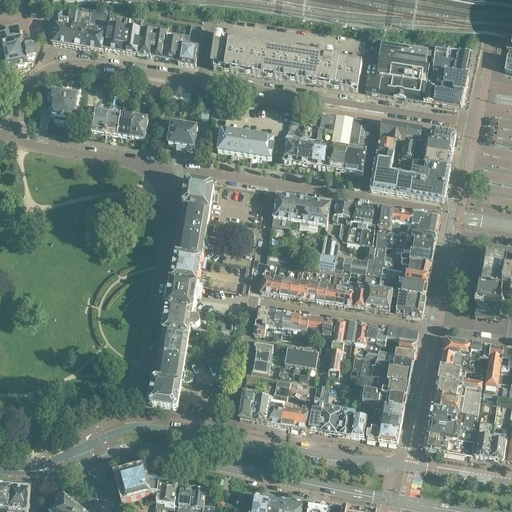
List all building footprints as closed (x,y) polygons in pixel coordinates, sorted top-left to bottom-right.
[(511,0),(444,0),(511,11),(511,0)] [(75,29),(72,49),(87,51),(90,31),(93,10),(80,9),(77,29),(73,29),(75,29)] [(90,31),(87,51),(103,54),(104,48),(106,34),(110,11),(93,10),(90,31)] [(105,49),(105,52),(122,55),(126,30),(129,13),(112,11),(106,49),(105,49)] [(126,30),(122,55),(138,57),(143,25),(145,13),(129,12),(129,13),(126,30)] [(138,57),(152,59),(154,47),(156,34),(157,27),(143,25),(138,57)] [(55,30),(53,46),(72,49),(75,29),(73,29),(56,26),(55,30)] [(169,29),(157,27),(156,34),(154,47),(152,59),(157,60),(163,61),(165,51),(167,40),(168,34),(169,29)] [(190,38),(184,37),(182,47),(181,55),(179,64),(179,66),(188,67),(196,68),(198,59),(199,50),(201,39),(202,29),(192,27),(190,38)] [(5,37),(0,37),(0,73),(0,74),(26,69),(25,64),(34,62),(32,50),(31,51),(30,47),(22,48),(20,40),(18,30),(4,33),(5,37)] [(184,37),(168,34),(167,40),(165,51),(163,61),(168,62),(173,63),(179,64),(181,55),(182,47),(184,37)] [(224,36),(216,35),(212,65),(215,66),(214,71),(357,94),(362,65),(332,60),(334,53),(326,52),(325,59),(223,43),(224,36)] [(383,45),(380,60),(427,67),(428,52),(399,47),(383,45)] [(436,50),(435,59),(433,73),(446,75),(467,78),(468,77),(472,55),(436,50)] [(423,98),(425,88),(427,89),(431,68),(427,67),(380,60),(377,80),(382,81),(379,97),(424,104),(425,98),(423,98)] [(436,93),(434,106),(459,110),(463,108),(465,97),(466,97),(470,77),(468,77),(467,78),(446,75),(444,87),(454,89),(454,93),(455,94),(455,96),(436,93)] [(369,76),(366,95),(379,97),(382,81),(377,80),(377,81),(377,80),(377,78),(369,76)] [(115,83),(115,86),(114,85),(114,91),(125,92),(126,87),(127,85),(115,83)] [(425,98),(424,104),(434,106),(436,93),(437,91),(427,89),(425,88),(423,98),(425,98)] [(165,91),(156,90),(154,102),(163,104),(165,94),(165,91)] [(511,95),(498,93),(484,175),(511,179),(511,95)] [(52,116),(54,120),(55,120),(54,123),(71,125),(71,123),(72,123),(76,120),(79,99),(53,95),(50,97),(49,102),(51,105),(52,105),(52,106),(51,107),(49,106),(49,109),(50,111),(51,109),(53,109),(52,116)] [(204,97),(203,100),(202,110),(213,112),(214,101),(215,99),(204,97)] [(307,114),(293,111),(290,125),(305,127),(307,114)] [(93,124),(91,134),(105,137),(109,115),(95,113),(94,120),(90,120),(90,124),(93,124)] [(109,115),(105,137),(118,139),(121,117),(109,115)] [(319,116),(317,129),(319,130),(317,142),(317,148),(313,169),(327,171),(331,148),(332,145),(321,143),(325,116),(319,115),(319,116)] [(121,117),(118,139),(128,140),(130,129),(134,130),(135,120),(134,120),(134,119),(121,117)] [(354,120),(336,118),(332,145),(331,148),(349,150),(350,144),(354,120)] [(130,129),(128,140),(145,143),(149,122),(134,119),(134,120),(135,120),(134,130),(130,129)] [(354,120),(350,144),(368,148),(372,123),(354,120)] [(166,125),(164,136),(170,136),(169,147),(195,151),(196,144),(200,144),(200,138),(197,137),(198,130),(185,128),(186,124),(173,122),(173,126),(166,125)] [(383,125),(381,141),(382,141),(382,142),(405,146),(406,146),(406,142),(407,142),(409,130),(383,125)] [(409,130),(407,142),(416,143),(417,141),(422,141),(423,134),(423,132),(409,130)] [(221,137),(218,154),(245,159),(249,137),(221,133),(220,136),(221,137)] [(286,148),(284,164),(298,167),(302,146),(303,140),(294,139),(295,135),(289,133),(287,144),(286,144),(286,148)] [(422,144),(428,145),(430,146),(455,149),(456,139),(455,137),(451,136),(440,135),(429,133),(428,139),(422,139),(422,144)] [(262,139),(249,137),(245,159),(258,161),(262,139)] [(262,139),(258,161),(272,163),(275,147),(276,141),(262,139)] [(303,140),(302,146),(298,167),(308,169),(308,168),(313,169),(317,148),(317,142),(303,140)] [(381,141),(379,152),(404,157),(405,146),(382,142),(382,141),(381,141)] [(405,146),(404,157),(402,164),(413,166),(416,148),(417,144),(417,143),(416,143),(407,142),(406,142),(406,146),(405,146)] [(349,150),(346,174),(363,177),(368,148),(350,144),(349,150)] [(428,145),(426,156),(452,160),(455,149),(430,146),(428,145)] [(331,148),(327,171),(346,174),(349,150),(331,148)] [(404,157),(379,152),(371,193),(444,204),(450,172),(424,168),(413,166),(402,164),(404,157)] [(426,156),(424,167),(424,168),(450,172),(451,171),(450,171),(452,160),(426,156)] [(185,210),(191,211),(191,210),(204,212),(204,214),(211,215),(211,214),(216,215),(218,203),(213,202),(215,193),(214,193),(215,190),(214,190),(214,188),(213,187),(212,187),(212,186),(211,186),(210,186),(192,183),(190,183),(188,183),(187,184),(187,186),(186,186),(183,206),(183,207),(183,208),(184,209),(185,210)] [(296,200),(278,197),(273,229),(282,230),(283,222),(292,224),(296,200)] [(296,200),(292,224),(291,232),(293,232),(294,224),(300,225),(299,231),(309,232),(309,231),(310,226),(314,203),(296,200)] [(314,203),(310,226),(309,231),(317,232),(317,233),(326,235),(332,205),(314,203)] [(337,206),(334,224),(333,224),(342,226),(342,225),(345,205),(337,204),(337,206)] [(345,205),(342,225),(351,227),(355,207),(345,205)] [(349,234),(347,245),(360,247),(367,209),(363,208),(355,207),(351,227),(350,234),(349,234)] [(360,247),(367,248),(373,249),(375,230),(378,211),(367,209),(360,247)] [(183,221),(181,234),(207,239),(207,237),(216,238),(218,227),(209,226),(211,215),(204,214),(204,212),(191,210),(191,211),(185,210),(183,221)] [(377,246),(376,249),(374,263),(374,266),(369,265),(367,282),(381,284),(389,235),(390,235),(391,231),(392,225),(393,213),(384,211),(381,228),(378,228),(377,246)] [(394,213),(392,225),(399,226),(406,227),(412,228),(414,217),(413,217),(414,216),(394,213)] [(414,217),(412,228),(411,234),(418,236),(437,239),(441,220),(414,216),(413,217),(414,217)] [(342,225),(342,226),(339,238),(343,244),(347,245),(349,234),(350,234),(351,227),(342,225)] [(400,232),(398,238),(423,243),(423,244),(436,246),(437,239),(418,236),(411,234),(400,232)] [(181,234),(177,256),(184,257),(183,258),(196,260),(197,259),(203,260),(205,250),(207,250),(210,247),(211,243),(209,239),(207,239),(181,234)] [(326,236),(319,272),(335,274),(337,260),(339,246),(334,237),(326,236)] [(423,244),(423,243),(398,238),(397,251),(414,253),(434,256),(436,246),(423,244)] [(389,240),(387,250),(395,251),(397,241),(389,240)] [(367,248),(366,259),(366,261),(374,263),(376,249),(373,249),(367,248)] [(385,260),(410,264),(414,265),(432,267),(434,256),(414,253),(397,251),(396,251),(387,250),(385,260)] [(269,255),(267,265),(276,266),(284,267),(285,263),(280,262),(280,257),(269,255)] [(172,282),(171,283),(199,287),(201,272),(206,272),(208,262),(203,261),(203,260),(197,259),(196,260),(183,258),(184,257),(177,256),(176,257),(175,266),(172,282)] [(335,274),(335,276),(342,277),(343,275),(345,261),(345,262),(337,260),(335,274)] [(410,274),(412,274),(430,277),(432,267),(414,265),(410,264),(385,260),(383,270),(396,272),(402,273),(410,274)] [(345,261),(343,275),(342,277),(343,277),(350,279),(350,276),(351,276),(353,263),(345,261)] [(478,305),(477,311),(476,320),(499,324),(501,309),(503,296),(504,295),(511,296),(511,297),(511,296),(511,298),(511,301),(511,300),(511,274),(507,274),(508,271),(509,266),(485,262),(484,266),(480,291),(478,305)] [(361,264),(353,263),(351,276),(354,277),(353,279),(359,280),(361,264)] [(368,265),(361,264),(359,280),(365,281),(366,278),(368,265)] [(264,278),(261,295),(271,297),(274,280),(276,268),(266,267),(265,273),(271,274),(269,279),(264,278)] [(274,280),(271,297),(280,298),(283,282),(284,276),(285,271),(283,270),(282,271),(281,275),(280,275),(279,281),(274,280)] [(383,270),(382,280),(428,288),(430,277),(412,274),(410,274),(402,273),(401,278),(395,277),(396,272),(383,270)] [(292,283),(289,300),(299,301),(301,285),(303,275),(298,274),(297,284),(292,283)] [(283,282),(280,298),(289,300),(292,283),(293,275),(289,275),(288,282),(283,282)] [(301,285),(299,301),(308,303),(311,286),(313,276),(308,275),(306,285),(301,285)] [(311,286),(308,303),(318,304),(320,288),(322,276),(317,275),(315,287),(311,286)] [(322,280),(320,288),(318,304),(327,306),(330,289),(331,278),(326,277),(325,281),(322,280)] [(335,278),(333,290),(330,289),(327,306),(336,307),(339,290),(340,279),(335,278)] [(343,291),(339,290),(336,307),(346,309),(348,292),(350,281),(345,280),(343,291)] [(427,298),(428,288),(382,280),(381,284),(380,292),(410,296),(426,299),(427,298)] [(348,292),(346,309),(354,310),(358,282),(354,281),(352,292),(348,292)] [(167,307),(167,308),(195,312),(195,309),(197,307),(198,306),(198,304),(197,303),(197,301),(197,300),(201,300),(203,288),(199,287),(171,283),(171,282),(167,307)] [(410,296),(380,292),(379,292),(379,290),(375,289),(376,285),(370,284),(369,292),(365,312),(376,314),(407,319),(410,296)] [(357,290),(354,310),(365,312),(369,292),(357,290)] [(420,321),(423,319),(426,299),(410,296),(407,319),(420,321)] [(201,313),(167,308),(168,309),(166,321),(164,333),(165,334),(190,339),(192,331),(193,331),(197,332),(201,329),(201,327),(202,325),(199,322),(201,313)] [(259,311),(256,331),(265,332),(269,313),(259,311)] [(269,313),(265,332),(266,327),(271,327),(271,330),(274,331),(277,314),(269,313)] [(274,331),(274,333),(282,335),(285,316),(277,314),(274,331)] [(293,317),(285,316),(282,335),(290,336),(293,317)] [(302,318),(293,317),(290,336),(289,342),(294,343),(294,339),(298,339),(299,337),(299,335),(302,318)] [(302,318),(299,335),(299,337),(307,339),(308,335),(310,320),(302,318)] [(308,335),(312,335),(311,335),(312,333),(323,335),(325,322),(310,320),(308,335)] [(325,322),(323,335),(323,339),(328,340),(326,354),(327,354),(326,360),(331,361),(333,346),(334,341),(336,324),(325,322)] [(334,341),(333,346),(329,373),(339,374),(344,348),(344,346),(347,326),(336,324),(334,341)] [(347,326),(344,346),(352,347),(350,358),(354,358),(355,347),(359,328),(347,326)] [(359,328),(355,347),(354,358),(350,382),(360,384),(365,358),(367,346),(367,343),(370,329),(359,328)] [(367,343),(367,346),(377,348),(377,345),(379,331),(370,329),(367,343)] [(265,332),(256,331),(254,337),(265,339),(266,332),(265,332)] [(379,331),(377,345),(377,348),(376,350),(386,351),(387,347),(387,342),(389,332),(379,331)] [(389,332),(387,342),(389,342),(400,344),(417,346),(419,339),(418,337),(411,335),(411,336),(389,332)] [(165,334),(161,357),(186,362),(190,339),(165,334)] [(444,355),(475,360),(489,363),(491,348),(447,341),(444,355)] [(400,349),(399,353),(415,356),(417,346),(400,344),(400,349)] [(256,350),(255,354),(272,357),(274,349),(274,347),(258,345),(255,346),(254,349),(256,350)] [(379,359),(394,361),(414,365),(415,356),(399,353),(400,349),(387,347),(386,351),(376,350),(377,348),(367,346),(365,358),(379,361),(379,359)] [(488,368),(485,388),(498,390),(499,385),(504,350),(491,348),(489,363),(488,368)] [(285,367),(295,369),(299,351),(297,351),(296,349),(295,349),(294,350),(288,349),(288,350),(288,351),(285,367)] [(299,351),(295,369),(306,371),(309,352),(304,352),(303,350),(301,350),(300,351),(299,351)] [(511,351),(504,350),(499,385),(506,386),(511,387),(511,379),(511,351)] [(309,352),(306,371),(316,372),(319,354),(317,354),(317,353),(315,352),(314,353),(309,352)] [(253,363),(253,365),(271,367),(272,357),(255,354),(254,360),(253,360),(252,362),(253,363)] [(444,355),(442,368),(462,372),(484,376),(485,373),(485,372),(469,370),(471,362),(475,362),(475,360),(444,355)] [(158,370),(157,380),(160,380),(160,381),(183,385),(186,362),(161,357),(158,370)] [(365,358),(363,366),(412,374),(414,365),(394,361),(379,359),(379,361),(365,358)] [(252,367),(251,368),(251,369),(252,370),(251,375),(269,378),(271,367),(253,365),(253,366),(252,367)] [(363,366),(362,378),(410,386),(412,374),(363,366)] [(442,368),(434,409),(456,414),(478,417),(480,404),(457,400),(458,393),(459,388),(482,393),(483,386),(461,382),(462,372),(442,368)] [(263,381),(248,378),(240,422),(252,424),(257,395),(260,395),(263,381)] [(360,391),(381,394),(391,396),(405,397),(405,398),(407,398),(410,386),(362,378),(360,391)] [(328,382),(324,403),(329,404),(333,380),(328,379),(328,381),(328,382)] [(160,380),(157,380),(157,381),(155,381),(154,382),(154,383),(150,404),(150,405),(151,406),(152,407),(153,408),(174,411),(176,411),(177,411),(178,410),(179,408),(179,406),(183,385),(160,381),(160,380)] [(314,406),(309,433),(319,434),(327,389),(322,388),(320,399),(315,398),(314,406)] [(375,406),(379,407),(386,408),(405,410),(407,398),(405,398),(405,397),(391,396),(381,394),(360,391),(358,403),(370,405),(375,406)] [(265,396),(257,395),(252,424),(267,426),(273,402),(264,401),(265,396)] [(497,401),(496,400),(484,398),(483,406),(496,408),(497,401)] [(273,399),(273,402),(267,426),(281,428),(285,408),(280,407),(281,401),(273,399)] [(285,408),(281,428),(295,431),(300,405),(292,404),(292,409),(285,408)] [(299,408),(295,431),(309,433),(314,406),(306,404),(305,409),(299,408)] [(324,405),(319,434),(339,437),(343,409),(343,408),(332,407),(332,410),(330,410),(330,406),(324,405)] [(384,413),(383,419),(403,422),(405,410),(386,408),(379,407),(375,406),(374,411),(384,413)] [(343,409),(339,437),(352,439),(355,417),(356,415),(356,411),(343,409)] [(434,409),(431,423),(448,426),(452,427),(460,428),(476,431),(478,417),(456,414),(434,409)] [(356,415),(355,417),(352,439),(365,442),(368,422),(368,416),(364,415),(364,416),(356,415)] [(372,425),(372,430),(400,434),(403,422),(383,419),(370,417),(369,424),(372,425)] [(431,423),(428,437),(440,439),(446,441),(446,443),(457,445),(464,443),(474,444),(476,431),(460,428),(452,427),(448,426),(431,423)] [(480,425),(475,457),(475,459),(489,461),(493,441),(493,434),(494,427),(480,425)] [(367,442),(398,447),(400,434),(369,429),(367,442)] [(493,441),(489,461),(504,463),(509,431),(502,430),(501,436),(493,434),(493,441)] [(440,439),(428,437),(426,451),(473,458),(474,444),(464,443),(457,445),(446,443),(446,441),(440,439)] [(125,503),(126,503),(127,504),(154,496),(158,497),(159,497),(159,495),(160,486),(161,486),(161,485),(159,485),(158,484),(158,485),(149,483),(148,483),(145,470),(144,470),(134,473),(134,472),(129,474),(119,477),(119,476),(117,477),(118,478),(120,486),(122,494),(125,503)] [(159,497),(158,497),(157,505),(175,508),(178,488),(161,485),(161,486),(160,486),(159,495),(159,497)] [(0,511),(6,511),(9,489),(8,489),(0,488),(0,511)] [(181,488),(179,508),(177,511),(190,511),(191,510),(194,490),(181,488)] [(6,511),(28,511),(29,511),(29,508),(29,507),(29,506),(28,506),(26,506),(27,499),(26,499),(27,491),(9,490),(9,489),(6,511)] [(194,490),(191,510),(190,511),(196,511),(202,511),(214,511),(216,504),(205,503),(206,492),(194,490)] [(219,495),(217,511),(222,511),(224,511),(225,511),(227,496),(219,495)] [(74,511),(76,510),(62,498),(62,499),(60,498),(59,498),(57,498),(56,499),(55,500),(55,503),(55,504),(57,505),(51,511),(74,511)] [(239,498),(236,511),(249,511),(251,500),(251,499),(239,498)] [(254,499),(254,501),(252,511),(269,511),(271,502),(255,499),(255,500),(254,499)] [(271,502),(269,511),(285,511),(287,504),(271,502)]
